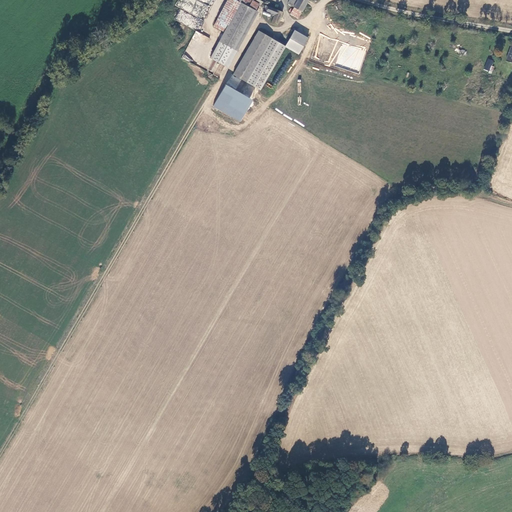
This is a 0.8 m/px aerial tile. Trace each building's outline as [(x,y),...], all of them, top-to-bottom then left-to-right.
[(242,0),(226,31),(212,58),(229,67),(258,11),(255,10),(259,3),(255,1),(255,0),(242,0)] [(242,0),(229,0),(215,26),(226,31),(242,0)] [(303,13),(309,0),(289,0),(287,4),(294,8),(303,13)] [(283,12),(265,4),(263,9),(275,14),(272,21),(278,24),(283,12)] [(300,18),(303,13),(294,8),(291,13),(300,18)] [(181,22),(198,31),(203,22),(186,13),(186,12),(180,10),(176,19),(181,22)] [(261,89),(286,45),(259,30),(234,74),(261,89)] [(347,70),(358,74),(366,49),(348,43),(348,45),(340,42),(332,66),(347,71),(347,70)] [(491,72),(493,67),(491,67),(494,61),(488,58),(483,69),(491,72)] [(220,74),(224,66),(216,62),(211,70),(220,74)]
